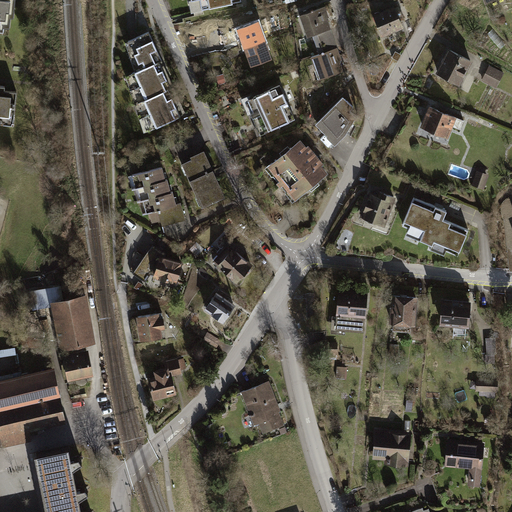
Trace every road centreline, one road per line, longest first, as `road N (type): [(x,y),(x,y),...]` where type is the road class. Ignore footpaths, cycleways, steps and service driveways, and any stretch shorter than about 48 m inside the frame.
road 1 (residential): [(153,0),(245,200),(304,257)]
road 2 (residential): [(118,511),(128,472),(211,392),(270,306)]
road 3 (residential): [(270,306),(290,335),(336,511)]
road 4 (residential): [(304,257),(511,278)]
road 5 (residential): [(304,257),(380,118)]
road 6 (residential): [(380,118),(444,0)]
road 7 (residential): [(337,0),(380,118)]
